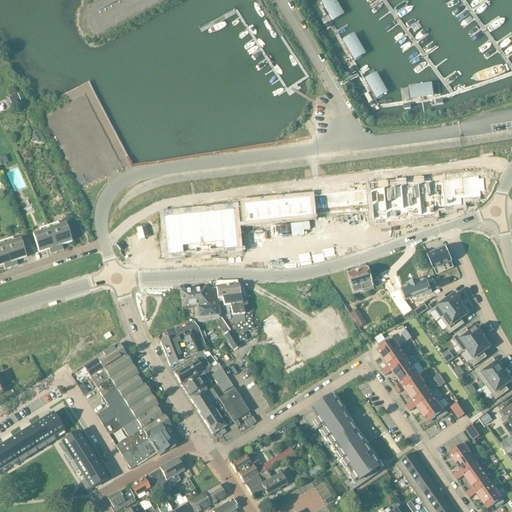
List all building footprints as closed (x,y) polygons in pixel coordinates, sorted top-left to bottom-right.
[(332,0),(322,0),(319,2),(330,23),(342,17),(332,0)] [(353,35),(341,42),(353,63),(365,56),(353,35)] [(375,74),(363,80),(375,101),(387,95),(375,74)] [(407,90),(409,102),(433,99),(430,84),(407,88),(407,90)] [(5,156),(0,158),(0,164),(1,166),(8,163),(5,156)] [(247,193),(175,193),(175,225),(241,225),(246,225),(246,234),(266,234),(266,239),(299,239),(299,234),(320,234),(320,223),(379,223),(379,211),(435,211),(435,203),(474,203),(474,173),(441,173),(441,185),(247,185),(247,193)] [(48,227),(57,253),(63,251),(62,246),(71,242),(64,223),(58,225),(57,224),(48,227)] [(50,255),(57,253),(48,227),(39,230),(39,232),(33,234),(39,253),(49,250),(50,255)] [(3,243),(11,268),(18,266),(16,261),(26,258),(19,239),(12,241),(12,240),(3,243)] [(5,270),(11,268),(3,243),(0,243),(0,266),(3,266),(5,270)] [(445,248),(427,255),(428,257),(434,270),(451,262),(445,248)] [(420,263),(415,265),(417,272),(423,269),(420,263)] [(361,285),(371,282),(367,269),(348,274),(354,293),(362,291),(361,285)] [(422,297),(431,293),(425,280),(401,289),(405,300),(421,293),(422,297)] [(242,305),(245,304),(244,299),(241,300),(238,285),(216,288),(218,299),(222,299),(223,307),(229,306),(231,316),(244,315),(242,305)] [(315,285),(306,287),(310,304),(319,301),(315,285)] [(306,287),(298,289),(302,305),(310,304),(306,287)] [(205,289),(180,292),(182,308),(197,306),(198,319),(212,317),(215,317),(215,316),(214,307),(207,308),(205,289)] [(288,292),(279,294),(283,309),(291,307),(288,292)] [(278,294),(270,296),(275,312),(283,309),(278,294)] [(441,319),(460,305),(462,303),(455,294),(444,302),(441,297),(428,306),(432,312),(434,310),(441,319)] [(101,305),(94,308),(98,322),(106,319),(104,315),(106,314),(104,307),(102,308),(101,305)] [(461,306),(460,305),(441,319),(447,328),(445,330),(449,335),(462,326),(458,321),(467,315),(466,314),(468,313),(462,305),(461,306)] [(94,308),(87,310),(92,323),(98,322),(94,308)] [(87,310),(82,311),(86,325),(92,323),(87,310)] [(357,310),(351,314),(355,321),(362,317),(357,310)] [(82,311),(76,313),(80,327),(86,325),(82,311)] [(215,317),(212,317),(224,335),(229,332),(220,316),(215,316),(215,317)] [(197,355),(206,350),(197,330),(192,322),(174,329),(177,337),(174,339),(173,338),(160,343),(169,367),(182,361),(197,355)] [(453,338),(463,352),(482,339),(482,338),(484,336),(478,328),(467,335),(463,330),(453,338)] [(229,332),(224,335),(233,351),(239,347),(229,332)] [(382,336),(375,340),(376,342),(379,345),(381,349),(377,351),(384,360),(400,349),(391,337),(385,341),(383,337),(382,336)] [(463,352),(463,353),(465,351),(472,360),(470,362),(474,367),(484,359),(480,355),(489,348),(482,339),(463,352)] [(83,368),(89,378),(122,357),(116,347),(83,368)] [(406,358),(400,349),(384,360),(388,367),(385,369),(388,374),(392,372),(390,369),(406,358)] [(210,369),(203,356),(201,353),(194,357),(195,360),(173,374),(180,385),(202,372),(202,373),(210,369)] [(124,356),(122,357),(89,378),(95,388),(129,367),(130,366),(124,356)] [(406,358),(390,369),(392,372),(396,378),(412,367),(406,358)] [(475,371),(485,386),(504,372),(497,362),(489,369),(485,364),(475,371)] [(129,367),(95,388),(102,398),(136,377),(129,367)] [(402,387),(418,376),(412,367),(396,378),(401,385),(397,387),(401,392),(404,390),(402,387)] [(211,376),(216,385),(227,378),(221,369),(211,376)] [(506,393),(502,388),(511,382),(504,372),(485,386),(495,401),(506,393)] [(0,374),(0,396),(8,393),(6,388),(11,385),(6,373),(1,375),(0,374)] [(418,376),(402,387),(404,390),(408,396),(424,385),(418,376)] [(108,408),(143,386),(137,377),(136,377),(102,398),(108,408)] [(201,395),(206,392),(197,378),(181,388),(188,398),(196,393),(198,396),(200,394),(201,395)] [(227,378),(216,385),(222,393),(232,387),(227,378)] [(424,385),(408,396),(413,402),(409,405),(413,410),(416,407),(414,405),(431,394),(424,385)] [(108,408),(96,416),(108,437),(121,428),(155,407),(142,387),(143,387),(143,386),(108,408)] [(206,392),(201,395),(200,394),(198,396),(196,393),(188,398),(212,436),(213,436),(219,432),(223,429),(233,423),(236,421),(248,413),(249,413),(234,390),(219,400),(211,388),(209,390),(206,392)] [(431,394),(414,405),(416,407),(421,414),(437,403),(436,402),(431,394)] [(311,411),(312,412),(302,418),(312,433),(322,426),(360,481),(350,487),(353,491),(379,473),(376,470),(380,467),(372,456),(331,397),(311,411)] [(437,403),(421,414),(427,423),(436,417),(438,420),(448,414),(438,401),(436,402),(437,403)] [(456,404),(451,408),(458,419),(464,415),(456,404)] [(155,407),(121,428),(128,438),(161,417),(162,417),(156,406),(155,407)] [(511,436),(511,406),(502,414),(507,422),(502,426),(510,438),(511,436)] [(53,414),(0,447),(0,469),(63,431),(53,414)] [(487,415),(484,417),(485,419),(482,421),(485,425),(492,421),(487,415)] [(115,447),(121,457),(128,453),(131,458),(139,453),(137,449),(139,448),(139,447),(148,440),(167,427),(161,417),(128,438),(115,447)] [(246,422),(249,427),(255,423),(252,419),(246,422)] [(471,426),(466,430),(473,441),(479,437),(471,426)] [(169,427),(167,427),(148,440),(156,454),(158,457),(179,444),(169,427)] [(78,433),(61,443),(62,443),(90,489),(91,490),(107,479),(78,433)] [(139,447),(139,448),(146,460),(156,454),(148,440),(139,447)] [(464,445),(450,456),(456,465),(470,455),(470,453),(464,445)] [(139,448),(137,449),(139,453),(131,458),(136,466),(146,460),(139,448)] [(289,448),(272,458),(276,464),(293,454),(289,448)] [(128,453),(121,457),(130,470),(136,466),(131,458),(128,453)] [(395,465),(403,476),(419,465),(412,454),(413,454),(413,453),(395,465)] [(243,455),(229,464),(236,475),(237,474),(243,484),(264,472),(253,454),(245,458),(243,455)] [(470,455),(456,465),(457,466),(460,471),(457,474),(460,478),(464,476),(462,474),(477,464),(471,456),(470,455)] [(159,468),(160,470),(167,482),(167,488),(180,481),(177,476),(184,472),(177,459),(159,468)] [(477,464),(462,474),(464,476),(468,483),(483,472),(477,464)] [(419,465),(403,476),(410,486),(426,475),(419,465)] [(158,493),(167,488),(167,482),(160,470),(149,476),(150,476),(144,479),(149,489),(153,495),(158,493)] [(473,489),(469,491),(473,496),(476,494),(474,491),(489,481),(483,472),(468,483),(473,489)] [(303,474),(293,480),(296,485),(306,478),(303,474)] [(266,496),(286,485),(280,475),(262,485),(258,477),(244,485),(250,496),(263,490),(266,496)] [(426,475),(410,486),(417,497),(434,485),(426,475)] [(149,489),(144,479),(144,478),(130,486),(135,497),(149,489)] [(489,481),(474,491),(476,494),(480,500),(495,490),(489,481)] [(434,485),(417,497),(424,507),(441,496),(434,485)] [(199,511),(225,497),(219,487),(204,495),(174,511),(199,511)] [(128,490),(119,495),(124,503),(127,508),(136,503),(128,490)] [(480,500),(487,510),(495,504),(497,508),(504,503),(495,490),(480,500)] [(118,492),(107,499),(112,507),(114,511),(117,511),(126,507),(124,503),(119,495),(118,492)] [(441,496),(424,507),(427,511),(439,511),(448,506),(441,496)] [(236,511),(235,510),(237,509),(233,501),(212,511),(236,511)]
